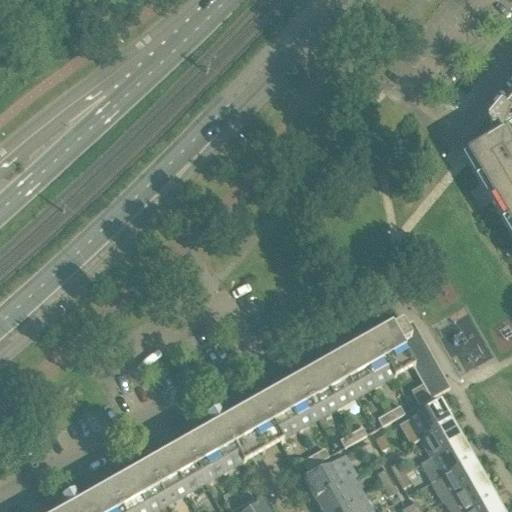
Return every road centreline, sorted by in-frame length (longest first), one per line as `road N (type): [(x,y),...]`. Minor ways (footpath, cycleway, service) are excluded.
road 1 (secondary): [(0,361),(61,311),(179,187),(223,112)]
road 2 (secondary): [(0,321),(223,112)]
road 3 (residential): [(485,0),(414,90),(459,129),(511,65)]
road 4 (residential): [(19,488),(227,376)]
road 5 (residential): [(227,376),(253,361),(224,307),(114,366)]
road 6 (secondary): [(223,112),(329,0)]
road 7 (secondary): [(223,0),(113,107)]
road 8 (secondary): [(113,107),(0,210)]
road 9 (residential): [(287,511),(268,452),(227,376)]
road 10 (secondary): [(113,107),(60,122),(0,172)]
